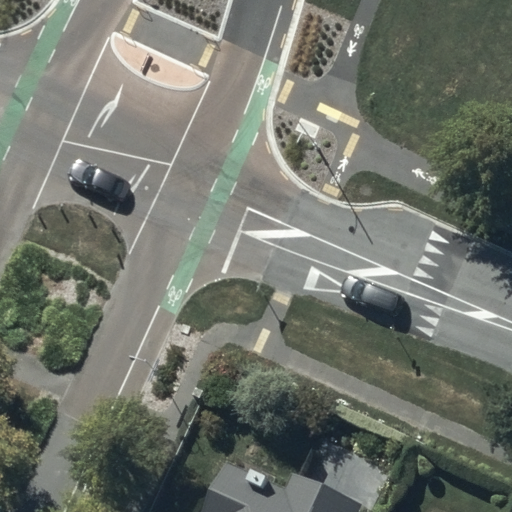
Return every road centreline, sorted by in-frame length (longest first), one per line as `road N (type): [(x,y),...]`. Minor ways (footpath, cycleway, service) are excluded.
road 1 (residential): [(190,185),(41,511)]
road 2 (residential): [(511,327),(190,185)]
road 3 (residential): [(262,0),(190,185)]
road 4 (residential): [(190,185),(49,119)]
road 5 (residential): [(49,119),(105,0)]
